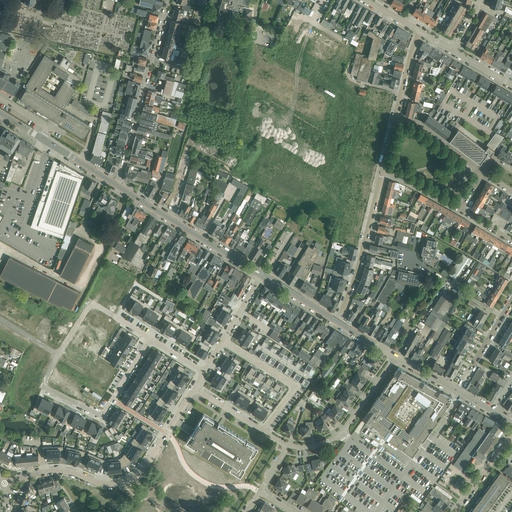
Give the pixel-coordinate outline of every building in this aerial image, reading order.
[(139,0),(139,4),(151,7),(150,11),(155,12),(159,13),(160,13),(162,5),(163,1),(158,0),(139,0)] [(186,0),(176,0),(176,2),(183,4),(182,7),(189,8),(189,6),(186,5),(186,0)] [(221,0),(218,16),(228,18),(230,10),(243,12),(243,16),(250,17),(251,10),(248,10),(250,2),(252,3),(252,0),(221,0)] [(335,0),(335,1),(337,2),(334,8),(337,10),(342,0),(335,0)] [(342,0),(338,7),(343,10),(349,0),(342,0)] [(399,0),(392,0),(390,5),(395,8),(399,0)] [(403,0),(399,0),(395,8),(400,11),(404,4),(401,3),(403,0)] [(351,1),(349,5),(345,11),(350,14),(356,4),(356,3),(354,1),(353,2),(351,1)] [(452,12),(450,17),(458,22),(466,8),(458,2),(455,7),(453,6),(450,11),(452,12)] [(363,7),(358,4),(354,11),(356,12),(350,21),(353,23),(363,7)] [(418,9),(416,8),(412,15),(417,18),(421,11),(424,6),(421,4),(418,9)] [(421,11),(417,18),(422,20),(428,9),(424,6),(421,11)] [(147,10),(133,7),(131,11),(145,15),(146,14),(147,14),(146,19),(147,19),(149,20),(157,22),(158,21),(158,20),(157,19),(158,16),(150,14),(150,13),(146,12),(147,10)] [(189,8),(182,7),(181,9),(174,7),(173,13),(183,15),(184,11),(188,12),(189,8)] [(308,16),(311,11),(305,7),(302,12),(308,16)] [(355,24),(354,26),(357,29),(361,22),(365,16),(366,14),(368,10),(363,7),(361,11),(360,13),(357,19),(354,24),(355,24)] [(431,10),(428,9),(422,20),(427,24),(432,17),(429,15),(431,10)] [(440,9),(438,12),(434,19),(432,17),(427,24),(432,27),(442,10),(440,9)] [(375,14),(370,11),(366,18),(364,22),(368,25),(375,14)] [(497,19),(484,11),(481,16),(491,22),(493,19),(496,21),(497,19)] [(183,15),(173,13),(171,18),(178,20),(177,22),(180,23),(184,24),(185,21),(181,20),(183,15)] [(382,18),(377,15),(374,22),(375,23),(372,28),(375,30),(382,18)] [(491,22),(481,16),(478,21),(491,29),(492,27),(489,25),(491,22)] [(444,26),(441,31),(450,36),(458,22),(450,17),(447,21),(445,20),(442,25),(444,26)] [(322,21),(320,23),(327,27),(328,25),(329,23),(323,19),(322,21)] [(156,25),(157,22),(149,20),(148,25),(146,25),(143,33),(137,31),(135,36),(142,38),(142,39),(148,41),(151,30),(147,29),(148,27),(155,29),(155,28),(156,28),(156,26),(156,25)] [(348,32),(353,23),(350,21),(346,28),(348,29),(343,36),(345,38),(348,32)] [(491,29),(478,21),(475,25),(485,31),(487,28),(490,30),(491,29)] [(388,25),(383,22),(378,29),(381,31),(378,36),(381,38),(388,25)] [(485,31),(475,25),(473,27),(475,28),(473,31),(482,35),(484,31),(485,32),(485,31)] [(385,40),(381,38),(380,43),(387,45),(390,39),(396,29),(390,26),(386,33),(388,35),(385,40)] [(402,30),(398,27),(396,29),(390,39),(393,41),(396,36),(398,37),(402,30)] [(369,30),(369,31),(367,34),(368,34),(367,35),(368,36),(369,35),(373,37),(368,57),(366,57),(366,55),(356,53),(353,65),(350,64),(348,72),(351,73),(350,74),(357,76),(356,80),(367,82),(373,60),(376,61),(376,60),(375,60),(378,51),(380,43),(381,38),(378,36),(374,34),(375,34),(369,30)] [(409,34),(402,30),(398,37),(401,39),(397,47),(404,50),(408,43),(405,41),(409,34)] [(482,35),(473,31),(472,33),(470,32),(469,34),(479,40),(482,35)] [(10,35),(0,32),(0,86),(14,95),(21,84),(16,81),(15,83),(8,79),(10,76),(5,73),(5,71),(1,70),(10,35)] [(351,41),(354,35),(348,32),(345,38),(351,41)] [(479,40),(469,34),(468,37),(470,37),(468,40),(476,45),(479,40)] [(148,41),(142,39),(140,46),(150,49),(151,45),(147,44),(148,43),(148,41)] [(398,44),(393,41),(390,39),(387,45),(386,47),(385,51),(383,58),(384,59),(385,53),(390,56),(398,44)] [(476,45),(468,40),(466,43),(465,42),(464,44),(473,50),(476,45)] [(175,44),(165,41),(164,47),(176,50),(177,45),(175,44)] [(428,44),(423,42),(419,49),(421,50),(418,56),(420,57),(428,44)] [(432,47),(428,44),(420,57),(423,58),(426,53),(428,54),(432,47)] [(150,49),(140,46),(138,54),(141,55),(141,53),(148,55),(150,49)] [(491,49),(486,46),(479,57),(485,60),(488,54),(491,49)] [(176,50),(164,47),(162,52),(171,54),(174,55),(176,50)] [(438,50),(433,48),(429,56),(431,57),(428,62),(430,63),(438,50)] [(442,53),(438,50),(430,63),(432,64),(435,59),(438,61),(442,53)] [(504,52),(499,50),(491,64),(495,67),(504,52)] [(488,54),(485,60),(490,63),(496,52),(494,51),(491,55),(488,54)] [(495,67),(500,69),(504,63),(501,61),(506,53),(504,51),(504,52),(495,67)] [(88,64),(91,55),(85,53),(82,63),(88,64)] [(135,54),(131,53),(130,56),(134,57),(133,62),(137,63),(145,65),(145,64),(146,64),(147,62),(146,61),(146,60),(147,58),(138,56),(139,55),(135,54)] [(440,69),(448,56),(443,53),(439,60),(441,62),(438,67),(440,69)] [(393,55),(391,61),(389,61),(404,64),(403,64),(404,57),(393,55)] [(81,78),(67,70),(72,62),(64,57),(59,64),(45,56),(19,97),(20,98),(20,99),(29,105),(30,104),(38,109),(37,110),(50,118),(50,117),(56,120),(62,110),(61,109),(62,107),(63,108),(71,95),(70,95),(71,93),(72,94),(81,78)] [(452,59),(448,56),(440,69),(439,72),(441,73),(442,70),(446,64),(448,66),(452,59)] [(511,61),(506,58),(504,63),(500,69),(504,72),(508,66),(509,66),(511,61)] [(457,62),(453,59),(450,64),(449,66),(451,67),(448,73),(442,83),(444,85),(448,77),(449,77),(450,74),(457,62)] [(404,64),(389,61),(389,63),(390,63),(390,64),(394,65),(394,68),(402,70),(404,64)] [(462,64),(457,62),(450,74),(449,77),(448,77),(452,79),(454,76),(453,76),(456,70),(458,72),(462,64)] [(416,63),(414,70),(421,72),(423,64),(416,63)] [(134,67),(132,66),(126,65),(125,70),(133,72),(134,69),(144,72),(146,66),(138,64),(138,65),(135,64),(134,67)] [(468,68),(463,65),(458,72),(463,75),(468,68)] [(401,71),(386,67),(385,70),(386,71),(389,72),(389,74),(392,75),(400,77),(400,76),(401,76),(401,74),(401,73),(401,71)] [(472,71),(468,68),(463,75),(468,78),(472,71)] [(156,76),(167,79),(174,81),(174,78),(165,75),(166,72),(158,70),(156,76)] [(421,72),(414,70),(413,78),(419,79),(421,72)] [(472,71),(468,78),(473,81),(477,73),(472,71)] [(133,72),(131,72),(130,75),(130,76),(131,77),(131,75),(133,76),(132,80),(141,82),(141,81),(142,80),(142,79),(142,78),(143,76),(137,74),(137,73),(133,72)] [(390,80),(390,82),(399,84),(400,79),(384,75),(384,78),(390,80)] [(485,78),(480,75),(476,83),(481,86),(485,78)] [(490,81),(485,78),(481,86),(486,88),(490,81)] [(182,98),(186,84),(174,81),(167,79),(164,89),(162,89),(161,93),(182,98)] [(136,83),(128,80),(128,81),(128,82),(127,85),(125,92),(138,96),(141,85),(135,84),(136,83)] [(422,83),(414,81),(412,89),(420,91),(422,83)] [(502,88),(497,85),(492,92),(497,95),(502,88)] [(506,90),(502,88),(497,95),(502,98),(506,90)] [(157,93),(148,90),(146,96),(161,100),(162,97),(156,95),(157,93)] [(423,92),(421,92),(420,92),(412,90),(411,94),(410,95),(410,97),(410,98),(421,101),(423,92)] [(511,93),(506,90),(502,98),(507,101),(511,93)] [(138,96),(125,92),(125,95),(126,95),(125,99),(128,100),(127,105),(135,107),(138,96)] [(168,102),(161,100),(146,96),(145,102),(153,105),(154,102),(165,105),(165,107),(167,107),(168,102)] [(409,102),(407,109),(421,112),(421,110),(415,108),(413,107),(414,103),(409,102)] [(160,108),(144,104),(143,110),(151,112),(152,110),(159,111),(160,108)] [(135,107),(127,105),(125,110),(123,110),(122,113),(119,113),(119,115),(118,117),(126,119),(127,115),(132,117),(135,107)] [(421,112),(407,109),(405,116),(411,117),(412,114),(414,114),(414,113),(420,115),(421,112)] [(62,110),(56,120),(60,123),(60,124),(84,139),(91,128),(62,110)] [(112,113),(103,111),(97,134),(92,152),(94,153),(90,161),(95,163),(98,156),(99,157),(101,152),(101,150),(109,124),(111,117),(112,113)] [(142,111),(141,116),(156,120),(155,121),(160,122),(174,126),(176,119),(170,117),(157,114),(157,115),(142,111)] [(474,114),(472,118),(481,123),(483,118),(474,114)] [(433,118),(428,115),(423,122),(428,125),(433,118)] [(141,117),(139,123),(144,124),(147,125),(148,122),(154,124),(155,122),(156,122),(156,121),(145,118),(141,117)] [(131,121),(118,118),(117,122),(122,123),(122,125),(129,127),(131,121)] [(437,122),(433,118),(428,125),(432,129),(437,122)] [(184,130),(186,124),(179,121),(177,127),(184,130)] [(437,122),(432,129),(436,132),(441,125),(437,122)] [(129,128),(116,125),(116,127),(121,129),(120,132),(127,134),(129,128)] [(441,125),(436,132),(441,135),(446,128),(441,125)] [(138,126),(137,132),(141,133),(145,134),(146,131),(151,133),(152,130),(143,127),(138,126)] [(446,128),(441,135),(445,138),(450,132),(446,128)] [(13,134),(4,129),(0,135),(0,145),(4,148),(9,151),(8,153),(6,152),(4,156),(8,159),(20,139),(13,134)] [(127,135),(115,131),(114,133),(114,134),(117,135),(116,138),(126,141),(127,135)] [(487,153),(457,131),(449,141),(479,164),(484,157),(487,159),(504,137),(495,133),(486,146),(487,147),(485,150),(488,152),(487,153)] [(147,139),(136,135),(134,141),(143,144),(142,143),(142,140),(147,141),(147,139)] [(113,138),(112,140),(112,141),(117,142),(116,145),(124,147),(125,142),(113,138)] [(34,147),(20,139),(13,160),(19,162),(25,165),(34,147)] [(143,144),(134,141),(132,147),(144,150),(145,148),(142,147),(143,144)] [(123,148),(111,145),(110,149),(112,149),(111,152),(113,152),(121,155),(121,154),(122,154),(122,152),(122,151),(123,148)] [(498,148),(493,154),(503,160),(507,153),(504,152),(506,148),(503,146),(501,150),(498,148)] [(151,152),(144,150),(132,147),(130,154),(151,160),(153,154),(151,152)] [(98,156),(95,163),(100,166),(105,158),(104,157),(105,154),(106,152),(101,150),(101,152),(99,157),(98,156)] [(511,151),(511,153),(508,151),(503,160),(509,164),(511,158),(511,151)] [(113,157),(109,155),(107,160),(109,161),(105,170),(110,172),(114,163),(110,162),(113,157)] [(145,159),(131,155),(130,158),(129,158),(129,160),(129,161),(137,163),(137,164),(140,165),(141,161),(144,162),(145,159)] [(157,155),(152,172),(157,173),(162,156),(157,155)] [(121,159),(117,158),(115,164),(114,163),(110,172),(113,173),(114,173),(117,165),(119,166),(121,159)] [(34,218),(32,223),(60,233),(59,236),(62,237),(63,238),(63,237),(84,175),(86,176),(76,171),(73,169),(72,169),(71,168),(70,167),(68,166),(67,165),(67,166),(65,164),(64,163),(64,164),(63,163),(63,162),(63,163),(61,162),(61,161),(59,165),(53,163),(40,200),(38,204),(39,204),(37,209),(36,212),(34,218)] [(132,166),(127,165),(123,179),(134,182),(137,171),(131,169),(132,166)] [(135,180),(148,183),(151,172),(148,171),(142,169),(141,172),(138,171),(135,180)] [(191,195),(197,172),(190,170),(184,193),(189,195),(191,195)] [(166,172),(164,179),(161,189),(170,192),(171,187),(173,181),(175,175),(166,172)] [(96,182),(89,178),(87,182),(85,183),(84,185),(85,186),(84,187),(88,189),(85,193),(88,195),(96,182)] [(233,178),(230,183),(240,189),(232,203),(237,206),(248,186),(233,178)] [(224,182),(219,180),(215,188),(219,190),(220,191),(224,182)] [(152,181),(144,194),(152,199),(158,188),(155,187),(157,184),(152,181)] [(395,182),(389,181),(387,189),(399,191),(400,189),(396,188),(395,189),(393,189),(395,182)] [(496,187),(487,182),(484,188),(490,191),(494,193),(495,191),(494,190),(496,187)] [(481,193),(490,198),(492,195),(489,193),(490,191),(484,188),(481,193)] [(399,191),(387,189),(385,197),(391,198),(393,191),(395,192),(394,193),(398,194),(399,191)] [(213,199),(219,202),(224,193),(220,191),(219,190),(213,199)] [(107,194),(103,192),(96,203),(99,205),(96,211),(98,212),(100,213),(101,214),(102,211),(102,208),(101,208),(102,206),(108,196),(106,195),(107,194)] [(160,193),(158,196),(155,200),(158,202),(158,203),(159,203),(160,203),(161,204),(165,197),(166,197),(168,195),(164,193),(163,195),(160,193)] [(490,198),(481,193),(478,198),(484,202),(487,204),(488,201),(490,199),(490,198)] [(420,194),(418,199),(416,201),(423,205),(427,198),(420,194)] [(188,212),(191,206),(193,207),(194,205),(193,204),(193,203),(195,199),(195,197),(191,195),(189,195),(187,200),(186,203),(183,209),(182,208),(178,215),(186,220),(190,213),(188,212)] [(109,196),(108,196),(102,206),(108,209),(105,214),(111,218),(114,213),(112,212),(115,208),(114,208),(117,202),(113,199),(113,198),(109,196)] [(391,198),(385,197),(384,204),(395,207),(396,205),(392,204),(391,205),(389,204),(391,198)] [(434,202),(427,198),(423,205),(425,203),(432,207),(434,202)] [(484,202),(478,198),(474,204),(484,210),(484,209),(480,207),(484,202)] [(81,209),(86,211),(91,201),(85,199),(81,209)] [(249,224),(257,210),(259,211),(263,202),(259,200),(258,201),(253,199),(242,220),(249,224)] [(214,204),(212,203),(210,205),(208,204),(203,214),(206,215),(210,217),(218,204),(215,202),(214,204)] [(442,206),(434,202),(432,207),(439,211),(442,206)] [(395,207),(384,204),(382,213),(387,214),(393,215),(394,212),(388,211),(389,207),(391,208),(391,209),(394,210),(395,207)] [(484,210),(474,204),(471,209),(477,213),(479,210),(480,211),(480,213),(482,214),(481,215),(484,217),(486,214),(483,212),(484,210)] [(127,216),(132,208),(127,205),(121,217),(123,218),(122,219),(123,221),(124,222),(127,216)] [(147,213),(137,207),(133,205),(132,208),(127,216),(130,218),(126,226),(134,231),(138,226),(136,225),(140,219),(142,220),(147,213)] [(442,206),(439,211),(446,215),(449,210),(442,206)] [(487,206),(485,210),(493,215),(495,211),(487,206)] [(192,211),(190,213),(186,220),(193,224),(197,217),(199,213),(194,210),(193,211),(192,211)] [(449,210),(446,215),(453,219),(456,214),(449,210)] [(232,219),(238,224),(242,219),(236,214),(232,219)] [(456,214),(453,219),(454,219),(458,222),(457,223),(459,225),(460,223),(463,218),(456,214)] [(156,218),(150,215),(134,241),(130,239),(128,242),(130,243),(122,257),(130,262),(146,235),(146,234),(156,218)] [(194,224),(199,227),(205,216),(202,215),(201,218),(199,217),(194,224)] [(210,217),(206,215),(205,216),(199,227),(203,229),(210,217)] [(383,224),(388,226),(390,226),(391,222),(387,221),(388,218),(381,216),(379,222),(383,223),(383,224)] [(470,222),(463,218),(460,223),(465,225),(462,230),(464,232),(470,222)] [(215,219),(207,232),(215,236),(220,238),(227,227),(224,226),(223,228),(220,227),(222,223),(215,219)] [(454,219),(453,219),(452,221),(450,224),(446,231),(448,232),(452,225),(451,224),(454,219)] [(60,269),(74,226),(78,228),(79,224),(69,221),(54,267),(60,269)] [(165,225),(158,221),(153,229),(152,230),(160,234),(165,225)] [(230,225),(228,228),(235,232),(239,225),(234,223),(232,227),(230,225)] [(385,227),(378,225),(377,232),(388,234),(388,231),(384,230),(385,227)] [(481,228),(476,225),(472,231),(477,235),(481,228)] [(161,237),(165,239),(168,235),(171,228),(167,226),(161,237)] [(177,231),(171,228),(168,235),(173,238),(177,231)] [(486,232),(481,228),(477,235),(479,236),(478,238),(481,240),(483,238),(486,232)] [(241,237),(234,249),(242,253),(248,242),(244,240),(244,239),(244,238),(248,232),(245,230),(243,233),(240,237),(241,237)] [(233,248),(243,233),(239,231),(234,240),(233,239),(229,245),(233,248)] [(399,238),(397,247),(408,250),(412,234),(401,231),(399,238)] [(492,235),(486,232),(483,238),(488,241),(492,235)] [(163,257),(161,261),(165,263),(166,260),(167,261),(173,263),(180,249),(182,244),(186,237),(183,235),(179,233),(174,240),(176,241),(170,251),(169,254),(165,252),(163,257)] [(232,238),(225,233),(221,240),(227,244),(232,238)] [(383,239),(387,240),(391,241),(392,237),(388,236),(388,237),(380,235),(380,236),(376,235),(374,242),(381,244),(383,239)] [(497,238),(492,235),(488,241),(486,244),(491,247),(493,244),(497,238)] [(79,237),(74,247),(60,275),(75,283),(94,245),(79,237)] [(305,243),(295,237),(286,252),(296,258),(305,243)] [(437,240),(426,237),(425,244),(422,244),(421,250),(422,250),(421,255),(423,255),(422,259),(434,267),(439,260),(434,257),(437,247),(435,247),(437,240)] [(502,241),(497,238),(493,244),(498,247),(502,241)] [(188,239),(177,261),(182,263),(185,257),(194,242),(188,239)] [(258,240),(248,257),(255,262),(262,250),(259,248),(262,243),(258,240)] [(307,240),(305,243),(296,258),(299,260),(285,282),(292,286),(293,286),(294,286),(295,284),(294,283),(298,277),(305,281),(305,280),(307,276),(310,270),(316,256),(321,246),(315,244),(314,244),(307,240)] [(337,242),(333,241),(331,247),(342,251),(343,247),(343,246),(336,244),(337,242)] [(508,244),(502,241),(498,247),(497,250),(502,253),(504,251),(508,244)] [(194,242),(185,257),(188,258),(187,262),(189,263),(190,261),(198,247),(199,245),(194,242)] [(127,248),(118,243),(114,248),(123,254),(127,248)] [(253,245),(248,243),(242,253),(246,256),(253,245)] [(203,250),(198,247),(190,261),(191,262),(193,259),(194,260),(196,256),(199,257),(203,250)] [(210,252),(205,249),(202,253),(197,263),(194,266),(191,271),(191,272),(192,271),(194,273),(204,258),(206,259),(210,252)] [(356,254),(342,251),(341,254),(348,255),(347,258),(355,260),(356,254)] [(456,279),(469,257),(462,253),(449,275),(456,279)] [(219,258),(214,255),(209,262),(211,263),(208,269),(203,266),(186,294),(194,299),(211,271),(219,258)] [(392,266),(392,263),(375,259),(375,257),(368,255),(367,255),(367,256),(366,257),(367,258),(366,260),(392,266)] [(343,258),(337,256),(336,260),(340,261),(339,266),(349,268),(350,263),(342,261),(343,258)] [(0,275),(0,276),(18,286),(61,307),(62,305),(71,309),(80,292),(9,257),(0,275)] [(219,258),(211,271),(213,273),(217,267),(219,268),(223,261),(219,258)] [(392,266),(366,260),(366,262),(365,262),(365,263),(365,264),(365,265),(373,267),(373,265),(391,269),(392,266)] [(285,263),(284,264),(281,262),(274,273),(278,275),(278,276),(280,277),(280,276),(281,277),(285,270),(288,271),(291,266),(285,263)] [(475,267),(481,271),(484,265),(479,262),(475,267)] [(234,268),(229,265),(229,266),(226,265),(224,269),(226,270),(222,277),(224,279),(226,276),(228,272),(230,274),(234,268)] [(158,269),(152,266),(148,274),(153,277),(158,269)] [(337,271),(333,270),(332,273),(339,275),(339,272),(347,274),(349,268),(339,266),(337,271)] [(373,269),(365,267),(363,271),(363,273),(363,274),(362,274),(370,277),(373,269)] [(239,271),(235,268),(231,274),(233,275),(231,279),(230,279),(227,283),(230,285),(239,271)] [(397,271),(393,270),(389,277),(397,282),(406,284),(419,286),(422,274),(398,268),(397,271)] [(481,271),(475,268),(472,273),(474,274),(478,276),(481,271)] [(243,273),(239,271),(230,285),(231,285),(229,287),(232,289),(236,282),(235,282),(237,278),(239,280),(243,273)] [(339,275),(332,273),(332,276),(334,277),(333,282),(338,284),(339,284),(343,285),(344,279),(338,278),(339,275)] [(389,277),(380,273),(379,276),(377,280),(379,280),(374,288),(374,287),(373,288),(371,291),(369,295),(370,295),(370,296),(380,302),(378,306),(377,306),(376,308),(375,308),(380,311),(382,309),(384,304),(394,288),(397,282),(389,277)] [(246,284),(250,277),(245,274),(241,281),(243,283),(239,289),(236,295),(233,293),(227,304),(234,308),(235,306),(243,290),(246,284)] [(370,277),(362,274),(362,275),(362,276),(362,277),(360,282),(368,285),(370,277)] [(508,280),(499,274),(496,280),(505,285),(508,280)] [(305,280),(305,281),(300,289),(306,293),(311,283),(305,280)] [(505,285),(496,280),(495,280),(497,280),(493,286),(502,291),(505,285)] [(332,287),(329,287),(328,290),(329,290),(332,291),(334,292),(335,289),(342,290),(343,285),(339,284),(338,284),(333,282),(332,287)] [(397,282),(394,288),(401,292),(406,284),(397,282)] [(317,287),(311,283),(306,293),(311,296),(316,289),(317,287)] [(367,287),(360,283),(358,287),(357,288),(356,289),(356,290),(364,294),(367,287)] [(502,291),(495,287),(493,286),(489,283),(488,286),(492,288),(490,291),(498,296),(502,291)] [(269,289),(264,286),(260,293),(262,294),(259,298),(257,297),(254,302),(259,304),(262,299),(269,289)] [(267,302),(274,292),(269,289),(262,299),(267,302)] [(495,301),(498,296),(490,291),(489,290),(488,293),(491,294),(489,297),(495,301)] [(422,348),(424,350),(428,352),(435,340),(437,338),(446,323),(443,320),(441,319),(446,312),(450,305),(455,298),(454,298),(457,295),(454,293),(451,296),(444,291),(433,308),(424,323),(434,330),(427,340),(423,347),(423,346),(422,348)] [(274,292),(267,302),(271,305),(278,295),(274,292)] [(221,293),(217,301),(222,303),(226,295),(221,293)] [(495,301),(481,293),(480,295),(485,299),(484,302),(487,304),(492,307),(495,301)] [(328,297),(324,294),(319,301),(321,302),(320,303),(323,305),(328,297)] [(130,302),(127,308),(132,311),(139,300),(131,295),(128,300),(130,302)] [(278,295),(271,305),(276,308),(282,297),(278,295)] [(282,297),(276,308),(280,310),(286,300),(282,297)] [(333,299),(328,297),(323,305),(326,306),(328,306),(333,299)] [(167,299),(165,303),(173,308),(175,304),(167,299)] [(332,311),(338,302),(333,299),(328,306),(327,308),(332,311)] [(139,300),(132,311),(137,314),(141,309),(143,310),(147,303),(144,301),(144,303),(139,300)] [(286,300),(280,310),(284,313),(290,302),(286,300)] [(146,312),(142,318),(143,318),(143,319),(146,321),(147,320),(147,321),(154,311),(154,310),(149,308),(150,305),(147,303),(143,310),(146,312)] [(287,319),(296,306),(291,303),(287,309),(286,309),(284,314),(286,315),(284,318),(287,319)] [(223,305),(219,314),(220,314),(228,318),(231,313),(228,312),(230,309),(223,305)] [(351,310),(346,319),(351,322),(358,310),(359,310),(361,307),(358,305),(356,308),(354,311),(351,310)] [(295,315),(296,315),(300,309),(296,306),(289,316),(287,319),(290,321),(292,317),(293,318),(295,315)] [(375,308),(370,317),(375,320),(376,318),(380,311),(375,308)] [(478,313),(476,317),(483,321),(487,314),(476,308),(474,311),(478,313)] [(154,311),(147,321),(153,324),(156,318),(159,320),(162,314),(154,310),(154,309),(154,310),(154,311)] [(307,312),(302,309),(291,328),(293,329),(296,323),(297,324),(300,318),(302,319),(307,312)] [(204,312),(200,320),(205,323),(206,321),(211,312),(208,311),(207,313),(204,312)] [(313,316),(308,313),(300,326),(299,326),(296,331),(300,333),(307,322),(308,323),(313,316)] [(217,319),(215,322),(221,325),(222,322),(225,324),(228,318),(220,314),(217,319)] [(362,314),(357,322),(360,324),(358,328),(363,332),(364,330),(367,332),(370,327),(365,324),(369,318),(362,314)] [(164,323),(160,329),(166,333),(166,332),(173,321),(168,318),(169,317),(166,315),(161,322),(164,323)] [(318,319),(314,317),(311,321),(307,327),(308,328),(306,331),(305,330),(303,334),(309,337),(309,336),(312,332),(313,330),(310,328),(312,325),(314,326),(318,319)] [(398,319),(396,317),(395,319),(394,318),(389,325),(388,324),(387,327),(389,328),(389,327),(391,328),(398,319)] [(483,321),(476,317),(474,320),(470,318),(468,321),(479,328),(483,321)] [(403,322),(398,319),(383,342),(388,345),(390,342),(394,344),(396,340),(391,337),(393,333),(395,334),(403,322)] [(173,321),(166,332),(171,336),(174,330),(177,332),(180,326),(173,321)] [(324,326),(320,323),(314,332),(318,335),(324,326)] [(379,326),(373,323),(367,333),(373,336),(379,326)] [(179,333),(176,339),(177,340),(180,342),(181,342),(188,331),(183,328),(184,327),(181,325),(180,326),(177,332),(179,333)] [(212,325),(207,333),(208,333),(209,333),(217,338),(220,333),(217,331),(219,328),(212,325)] [(382,327),(376,338),(382,342),(387,334),(389,331),(390,329),(389,328),(387,327),(384,325),(383,327),(382,327)] [(476,333),(477,332),(463,325),(461,330),(464,332),(474,338),(474,337),(476,333)] [(324,326),(318,335),(324,339),(330,330),(324,326)] [(277,329),(275,328),(271,333),(276,336),(280,331),(279,331),(281,329),(279,327),(277,329)] [(244,329),(241,335),(252,342),(257,334),(252,330),(250,333),(248,332),(244,329)] [(328,344),(329,344),(338,331),(334,329),(326,342),(328,344)] [(452,333),(445,329),(429,354),(436,358),(440,353),(452,333)] [(181,342),(186,345),(190,340),(192,341),(196,336),(188,331),(181,342)] [(336,343),(342,334),(338,331),(331,342),(329,344),(328,344),(327,345),(332,349),(333,348),(336,343)] [(413,331),(403,348),(401,353),(408,357),(420,335),(413,331)] [(471,343),(474,338),(462,331),(459,336),(471,343)] [(511,336),(506,332),(502,338),(508,342),(511,336)] [(126,333),(123,338),(133,344),(136,339),(126,333)] [(208,333),(204,341),(209,344),(211,341),(214,343),(217,338),(209,333),(208,333)] [(279,343),(281,339),(276,336),(271,333),(269,337),(279,343)] [(341,346),(348,337),(342,334),(336,343),(341,346)] [(241,335),(238,340),(243,343),(243,344),(249,348),(252,342),(241,335)] [(471,343),(459,336),(457,341),(468,347),(470,343),(471,343)] [(261,346),(258,351),(261,353),(259,356),(262,358),(264,359),(265,359),(266,357),(270,351),(270,350),(265,347),(268,343),(267,343),(270,339),(267,337),(261,346)] [(123,338),(120,342),(130,349),(133,344),(123,338)] [(353,341),(349,338),(340,351),(341,352),(343,353),(347,347),(348,347),(353,341)] [(508,342),(502,338),(499,344),(505,347),(508,342)] [(200,347),(197,353),(197,354),(199,356),(200,355),(205,358),(208,352),(206,351),(209,346),(200,341),(199,343),(201,345),(200,347)] [(353,341),(348,347),(353,350),(350,355),(353,357),(349,363),(352,365),(358,357),(361,353),(364,348),(361,346),(357,343),(353,341)] [(468,347),(457,341),(454,346),(457,348),(465,353),(465,352),(468,347)] [(120,342),(117,347),(127,353),(130,349),(120,342)] [(413,354),(411,358),(415,361),(422,348),(423,346),(420,345),(419,346),(420,347),(417,353),(414,351),(413,354)] [(117,347),(114,352),(124,358),(127,353),(117,347)] [(270,351),(266,357),(269,358),(267,361),(270,363),(273,364),(273,365),(275,362),(278,356),(278,355),(274,352),(276,349),(275,349),(272,347),(270,350),(270,351)] [(13,348),(11,354),(19,357),(21,351),(13,348)] [(323,352),(318,348),(315,352),(315,353),(312,357),(308,363),(316,368),(326,354),(323,352)] [(422,348),(415,361),(420,363),(422,359),(424,357),(421,355),(424,350),(422,348)] [(465,353),(457,348),(454,355),(461,359),(463,355),(464,356),(464,355),(465,353)] [(496,348),(493,354),(497,356),(499,358),(499,357),(502,359),(504,357),(505,355),(511,359),(511,355),(504,350),(503,352),(500,351),(496,348)] [(299,352),(297,355),(300,358),(302,359),(304,360),(308,363),(312,357),(308,354),(301,349),(299,352)] [(151,354),(150,354),(160,360),(163,356),(160,354),(161,353),(158,351),(157,352),(154,350),(151,354)] [(340,351),(338,350),(331,360),(321,374),(324,376),(335,363),(336,364),(339,360),(337,358),(341,352),(340,351)] [(114,352),(111,356),(121,362),(124,358),(114,352)] [(278,356),(275,362),(278,364),(276,366),(278,368),(281,370),(283,367),(287,362),(286,361),(287,360),(282,357),(284,355),(280,352),(278,355),(278,356)] [(450,358),(440,353),(436,358),(431,369),(441,374),(450,358)] [(150,354),(147,359),(155,364),(157,365),(160,360),(150,354)] [(493,354),(489,359),(494,362),(499,365),(501,362),(502,360),(497,356),(493,354)] [(373,355),(372,356),(371,356),(370,356),(369,357),(369,358),(369,359),(369,360),(368,362),(375,366),(380,360),(377,358),(377,357),(374,355),(374,356),(373,355)] [(461,359),(454,355),(452,359),(454,360),(454,361),(459,363),(460,361),(461,359)] [(111,356),(108,361),(118,367),(121,362),(111,356)] [(227,357),(224,362),(234,369),(235,369),(240,361),(234,358),(233,361),(231,359),(227,357)] [(287,362),(283,367),(286,369),(284,372),(287,373),(289,375),(290,375),(292,372),(295,367),(295,366),(291,363),(292,360),(291,359),(289,358),(287,360),(286,361),(287,362)] [(145,363),(145,364),(152,368),(153,368),(155,364),(147,359),(148,359),(145,363)] [(452,359),(449,364),(450,365),(444,376),(444,375),(443,376),(451,380),(453,377),(457,369),(458,368),(460,365),(459,365),(460,364),(459,363),(454,361),(454,360),(452,359)] [(221,366),(221,367),(224,370),(226,371),(225,374),(230,377),(232,374),(231,373),(234,369),(224,362),(224,363),(223,362),(221,366)] [(295,367),(292,372),(294,374),(293,377),(295,379),(298,380),(300,378),(303,372),(304,371),(299,368),(301,364),(300,363),(298,362),(295,366),(295,367)] [(142,368),(151,374),(152,374),(155,369),(153,368),(152,368),(145,364),(145,363),(144,365),(142,368)] [(355,366),(359,369),(365,373),(367,370),(357,363),(355,366)] [(303,372),(300,378),(303,379),(301,382),(304,384),(307,386),(307,385),(309,382),(311,379),(312,376),(308,374),(313,367),(308,364),(304,371),(303,372)] [(179,365),(174,374),(186,381),(189,377),(188,376),(189,376),(183,372),(185,368),(179,365)] [(251,367),(246,376),(251,379),(249,382),(253,384),(255,380),(258,375),(255,373),(257,370),(254,368),(251,367)] [(368,411),(362,419),(363,419),(367,422),(366,423),(371,427),(378,432),(384,436),(384,437),(384,436),(388,439),(388,440),(389,439),(397,445),(403,450),(412,456),(419,447),(418,447),(422,441),(429,433),(433,426),(437,421),(442,415),(442,414),(447,406),(451,399),(452,399),(451,399),(450,397),(451,397),(451,396),(450,396),(443,392),(436,388),(436,389),(427,384),(427,383),(421,380),(420,380),(411,374),(411,375),(405,371),(399,367),(394,374),(393,375),(388,382),(389,382),(383,390),(382,390),(378,396),(372,405),(367,411),(368,411)] [(139,373),(148,378),(151,374),(142,368),(141,370),(139,373)] [(479,368),(466,389),(475,395),(477,391),(478,391),(479,391),(480,389),(480,388),(479,388),(481,384),(478,382),(485,371),(479,368)] [(363,376),(365,373),(359,369),(357,372),(358,373),(354,378),(363,384),(365,381),(366,378),(363,376)] [(136,377),(146,383),(149,379),(148,378),(139,373),(139,372),(138,374),(136,377)] [(258,375),(255,380),(260,383),(257,387),(261,389),(263,386),(267,380),(264,378),(265,375),(263,374),(260,372),(258,375)] [(493,372),(489,377),(496,382),(500,377),(493,372)] [(216,373),(214,376),(215,377),(214,378),(225,385),(228,380),(229,381),(231,377),(230,377),(225,374),(223,376),(221,375),(217,373),(216,373)] [(174,374),(169,382),(174,386),(176,383),(178,384),(182,386),(183,385),(184,385),(186,382),(186,381),(174,374)] [(136,377),(133,382),(143,388),(146,383),(136,377)] [(213,377),(211,382),(211,383),(215,385),(213,387),(221,392),(225,385),(214,378),(213,377)] [(267,380),(263,386),(268,389),(266,392),(269,395),(272,391),(275,385),(272,383),(274,381),(271,379),(269,377),(268,377),(267,380)] [(507,380),(500,377),(496,382),(488,399),(493,402),(497,394),(498,391),(500,392),(507,380)] [(363,384),(354,378),(352,381),(347,378),(344,382),(347,385),(348,385),(353,389),(356,386),(359,389),(360,386),(361,387),(363,384)] [(131,386),(130,386),(138,391),(140,393),(143,388),(133,382),(131,386)] [(169,382),(163,391),(175,398),(178,394),(177,394),(178,393),(174,390),(172,389),(174,386),(169,382)] [(275,385),(272,391),(276,394),(274,398),(278,400),(284,391),(283,391),(280,389),(282,386),(280,384),(277,383),(277,382),(275,385)] [(353,389),(348,385),(347,385),(345,388),(346,389),(343,393),(352,400),(354,397),(353,397),(355,394),(351,392),(353,389)] [(128,391),(127,391),(135,396),(138,391),(130,386),(131,386),(130,386),(129,388),(128,391)] [(236,398),(234,402),(235,403),(238,406),(239,405),(246,394),(238,389),(237,392),(235,395),(238,396),(236,398)] [(93,391),(91,394),(100,399),(102,397),(93,391)] [(127,391),(125,395),(135,402),(138,397),(135,396),(127,391)] [(158,399),(163,403),(165,400),(167,401),(171,403),(172,402),(173,402),(175,398),(163,391),(160,396),(158,399)] [(511,391),(503,404),(506,406),(505,407),(509,411),(510,409),(511,406),(511,391)] [(352,400),(343,393),(340,398),(338,397),(336,401),(342,405),(344,402),(348,404),(349,402),(350,403),(352,400)] [(246,394),(239,405),(244,408),(247,405),(248,403),(251,404),(254,399),(246,394)] [(125,396),(122,400),(126,403),(125,404),(128,405),(129,405),(132,406),(135,402),(125,395),(124,396),(125,396)] [(331,397),(330,397),(328,401),(334,406),(332,409),(341,416),(343,413),(342,412),(343,410),(340,408),(342,405),(336,401),(331,397)] [(36,403),(33,410),(36,411),(37,410),(42,412),(43,410),(47,401),(42,398),(39,404),(36,403)] [(297,403),(304,408),(307,401),(302,398),(297,403)] [(158,399),(153,408),(164,415),(167,410),(163,407),(161,406),(163,403),(158,399)] [(254,409),(252,413),(257,416),(263,406),(264,405),(256,400),(252,406),(253,406),(255,407),(254,409)] [(47,401),(43,410),(48,413),(47,415),(50,417),(53,411),(50,409),(53,403),(52,403),(52,402),(49,401),(48,401),(47,401)] [(458,419),(466,405),(461,402),(460,405),(458,409),(460,410),(458,413),(456,412),(453,417),(456,419),(458,420),(458,419)] [(458,419),(461,421),(465,414),(466,415),(467,414),(470,407),(466,405),(458,419)] [(53,411),(50,417),(53,418),(58,420),(64,409),(59,406),(56,412),(53,411)] [(263,406),(257,416),(257,417),(260,419),(261,419),(262,419),(264,416),(266,414),(268,415),(272,410),(269,408),(268,409),(263,406)] [(58,420),(58,421),(64,423),(67,425),(69,419),(67,417),(70,411),(64,408),(64,409),(58,420)] [(114,412),(114,413),(122,418),(124,419),(127,414),(124,412),(124,411),(121,410),(117,408),(114,413),(114,412)] [(153,408),(147,417),(153,420),(155,417),(161,420),(161,419),(162,420),(164,416),(164,415),(153,408)] [(475,410),(471,408),(467,415),(468,416),(464,423),(466,425),(471,417),(475,410)] [(341,416),(332,409),(328,414),(325,412),(324,415),(329,420),(331,417),(336,420),(338,418),(339,419),(341,416)] [(479,412),(475,410),(471,417),(466,425),(468,426),(473,419),(475,420),(479,412)] [(484,415),(479,412),(475,420),(476,421),(471,429),(474,431),(477,427),(479,424),(484,415)] [(111,417),(119,422),(122,418),(114,413),(113,414),(111,417)] [(69,419),(67,425),(70,426),(70,425),(75,428),(80,417),(75,414),(72,420),(69,419)] [(204,414),(186,442),(196,449),(198,446),(202,449),(201,452),(225,467),(227,464),(231,467),(229,470),(240,476),(257,448),(247,441),(246,443),(244,441),(245,440),(245,439),(244,440),(241,438),(242,437),(241,437),(239,436),(239,435),(238,435),(238,436),(236,434),(235,433),(235,434),(232,432),(232,431),(232,432),(228,430),(229,429),(228,429),(226,428),(226,427),(225,427),(225,428),(223,426),(223,425),(222,426),(219,424),(219,423),(217,426),(212,423),(214,421),(204,414)] [(329,420),(324,415),(321,416),(323,421),(317,425),(317,426),(316,428),(316,429),(317,430),(318,430),(319,431),(320,430),(320,432),(321,431),(322,432),(325,430),(324,429),(327,428),(325,423),(329,420)] [(495,421),(490,418),(485,415),(481,422),(484,424),(481,428),(486,430),(488,426),(491,428),(495,421)] [(80,417),(75,428),(80,431),(79,432),(82,434),(83,433),(86,427),(83,425),(86,419),(85,419),(85,418),(82,417),(81,417),(80,417)] [(110,419),(108,422),(118,428),(121,423),(119,422),(111,417),(110,419)] [(295,423),(288,420),(286,424),(285,424),(284,425),(283,425),(283,426),(283,427),(283,428),(284,429),(284,430),(284,431),(284,432),(287,433),(288,432),(291,433),(295,423)] [(86,427),(83,433),(86,434),(91,436),(91,437),(97,425),(92,422),(89,428),(86,427)] [(313,424),(313,422),(306,422),(306,427),(301,427),(302,429),(300,429),(300,430),(299,431),(300,432),(300,433),(301,434),(302,434),(302,435),(303,435),(303,436),(306,436),(306,435),(310,435),(310,429),(313,429),(313,424)] [(503,427),(496,422),(488,433),(472,455),(482,462),(499,438),(496,436),(501,430),(502,431),(503,430),(504,428),(503,427)] [(91,436),(91,437),(97,439),(103,427),(97,424),(97,425),(91,437),(91,436)] [(143,424),(138,432),(150,439),(149,440),(150,440),(153,435),(152,434),(146,430),(148,427),(143,424)] [(469,442),(453,465),(459,469),(460,468),(461,469),(461,470),(472,455),(488,433),(479,428),(473,437),(470,442),(469,442)] [(138,432),(133,440),(138,443),(140,441),(146,444),(146,443),(147,443),(149,440),(150,439),(138,432)] [(133,440),(127,448),(139,455),(142,450),(136,446),(138,443),(133,440)] [(63,446),(53,447),(54,460),(60,460),(60,453),(63,453),(63,446)] [(53,447),(43,447),(44,453),(47,453),(47,455),(47,460),(49,460),(49,461),(53,461),(53,460),(54,460),(53,447)] [(67,447),(65,453),(68,454),(66,460),(68,461),(68,462),(72,463),(75,451),(69,450),(70,448),(67,447)] [(127,448),(122,456),(128,465),(131,460),(132,458),(135,460),(136,459),(137,460),(139,456),(138,456),(139,455),(127,448)] [(72,463),(77,464),(78,463),(80,457),(83,458),(85,451),(75,449),(75,451),(72,463)] [(8,452),(6,454),(3,461),(8,464),(9,461),(12,463),(13,459),(10,458),(13,453),(8,451),(8,452)] [(88,452),(85,458),(88,460),(85,466),(87,467),(91,469),(97,456),(88,452)] [(97,456),(91,469),(95,471),(95,470),(97,471),(100,465),(104,467),(105,460),(97,456)] [(120,458),(114,459),(115,473),(120,473),(120,472),(121,472),(121,467),(123,467),(128,465),(122,456),(120,458)] [(15,459),(13,459),(12,463),(16,462),(16,467),(22,466),(21,457),(15,458),(15,459)] [(105,460),(104,467),(108,466),(109,473),(111,473),(111,474),(115,473),(114,459),(105,460)] [(305,464),(306,469),(307,473),(313,471),(312,469),(314,469),(323,467),(322,466),(324,466),(323,462),(322,462),(321,459),(312,460),(313,463),(310,464),(310,463),(305,464)] [(511,463),(508,460),(506,464),(505,465),(504,465),(501,468),(511,476),(511,474),(511,463)] [(283,472),(287,474),(291,477),(294,472),(296,473),(297,471),(298,471),(299,472),(304,470),(303,464),(297,466),(297,467),(296,467),(292,465),(293,464),(292,464),(291,466),(288,465),(286,468),(285,468),(283,472)] [(485,511),(509,481),(509,482),(511,483),(511,481),(511,480),(500,472),(498,475),(497,475),(493,480),(494,481),(489,487),(488,486),(485,491),(485,492),(481,498),(480,497),(476,503),(477,503),(473,509),(472,509),(469,511),(485,511)] [(51,480),(47,481),(50,490),(56,489),(55,488),(61,486),(56,480),(53,481),(52,476),(50,477),(51,480)] [(44,478),(41,479),(45,493),(46,494),(51,493),(50,490),(47,481),(45,481),(44,478)] [(283,493),(286,489),(284,488),(287,483),(279,478),(277,481),(277,482),(275,486),(278,487),(276,490),(277,489),(283,493)] [(26,492),(26,493),(30,498),(35,495),(31,490),(34,488),(33,487),(30,483),(25,486),(27,488),(24,491),(26,492)] [(304,506),(314,490),(313,490),(311,489),(309,488),(305,495),(301,492),(296,500),(301,503),(301,504),(304,506)] [(313,510),(318,503),(314,500),(318,493),(314,490),(304,506),(307,508),(308,507),(313,510)] [(439,500),(436,504),(443,509),(447,504),(448,505),(451,502),(436,491),(433,495),(439,500)] [(293,492),(292,493),(289,497),(295,501),(296,499),(298,495),(293,492)] [(30,498),(26,493),(24,494),(23,497),(18,495),(16,501),(20,502),(25,504),(26,501),(29,502),(30,498)] [(56,503),(54,504),(54,505),(56,509),(59,508),(67,503),(64,498),(56,503)] [(323,511),(330,501),(326,498),(322,505),(318,503),(313,510),(315,511),(323,511)] [(330,501),(323,511),(332,511),(331,511),(335,504),(330,501)] [(258,511),(259,511),(269,511),(274,511),(276,509),(265,502),(262,506),(261,506),(258,511)] [(441,511),(443,509),(436,504),(434,507),(427,502),(425,505),(422,503),(421,505),(430,511),(441,511)] [(62,511),(70,508),(67,503),(59,508),(61,511),(62,511)]
